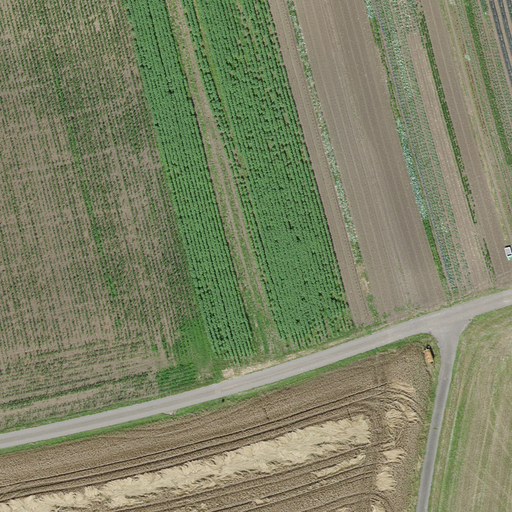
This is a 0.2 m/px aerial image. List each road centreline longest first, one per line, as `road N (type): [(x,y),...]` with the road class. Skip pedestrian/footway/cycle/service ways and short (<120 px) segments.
road 1 (unclassified): [(511,301),(186,401),(0,441)]
road 2 (track): [(463,318),(421,511)]
